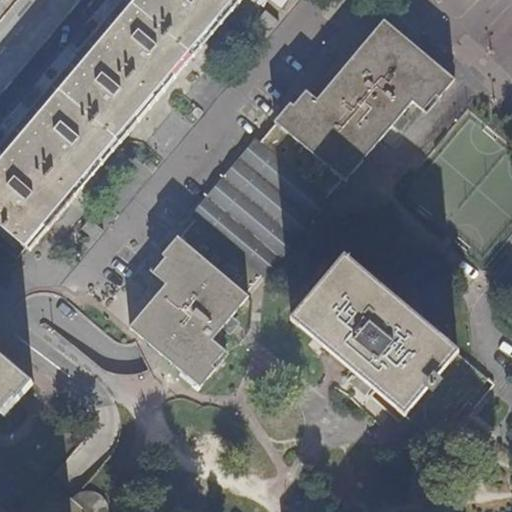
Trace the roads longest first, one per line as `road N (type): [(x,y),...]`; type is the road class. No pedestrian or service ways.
road 1 (residential): [(0,313),(101,418),(99,450),(72,485)]
road 2 (tertiary): [(0,102),(86,0)]
